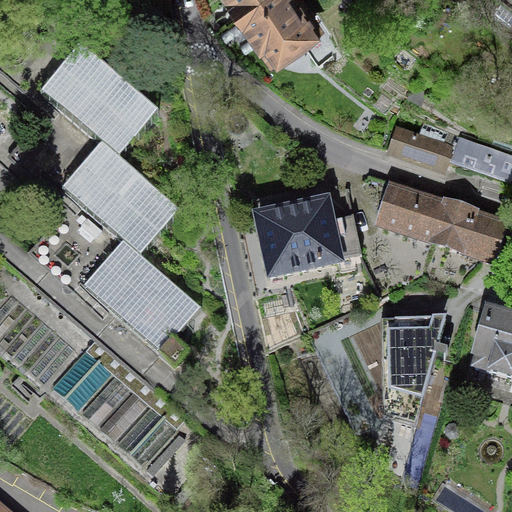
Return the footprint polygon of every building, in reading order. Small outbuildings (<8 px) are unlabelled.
[(245,0),(237,6),(242,14),(248,22),(249,27),(252,32),(256,37),(260,40),(261,41),(263,40),(273,54),(299,37),(318,65),(332,56),(313,27),(315,26),(297,0),(245,0)] [(83,291),(160,357),(159,358),(175,372),(188,356),(174,344),(201,313),(140,260),(180,215),(119,162),(158,118),(80,51),(41,96),(102,148),(63,194),(123,245),(83,291)] [(429,125),(426,123),(420,137),(419,141),(399,134),(392,156),(444,174),(449,162),(509,182),(511,175),(511,162),(461,145),(461,146),(454,144),(456,136),(429,125)] [(501,223),(396,190),(384,227),(436,244),(488,261),(501,223)] [(292,213),(258,221),(270,280),(339,266),(338,263),(360,258),(352,221),(330,226),(326,206),(292,213)] [(511,321),(489,315),(477,356),(478,356),(474,370),(491,374),(491,375),(511,381),(511,321)] [(395,323),(380,323),(317,353),(349,421),(384,405),(384,412),(420,411),(435,358),(445,361),(447,353),(437,350),(435,358),(423,355),(433,321),(414,322),(395,322),(395,323)] [(143,470),(186,420),(141,381),(95,341),(52,392),(78,414),(112,375),(115,378),(82,417),(96,429),(129,390),(133,393),(100,432),(113,444),(147,405),(151,409),(117,448),(143,470)]
